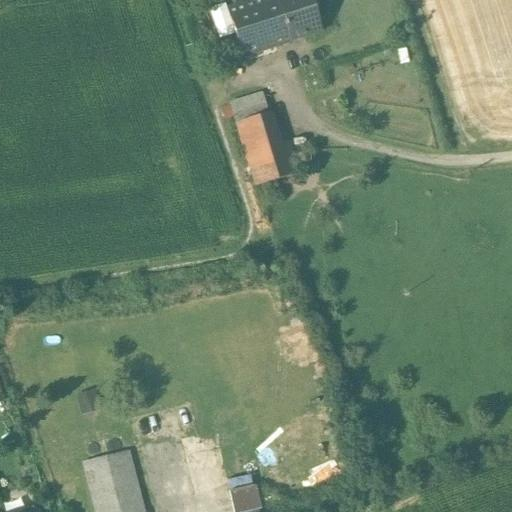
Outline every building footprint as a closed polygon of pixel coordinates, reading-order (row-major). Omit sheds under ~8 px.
[(278,0),(270,0),(234,12),(243,39),(287,26),(278,0)] [(312,0),(278,0),(287,26),(293,44),(324,34),(312,0)] [(287,26),(243,39),(249,58),(293,44),(287,26)] [(262,93),(230,103),(236,123),(268,113),(262,93)] [(268,113),(236,123),(255,187),(264,184),(300,173),(290,140),(281,143),(272,112),(268,113)] [(300,173),(264,184),(268,200),(311,186),(307,171),(300,173)] [(95,391),(76,396),(81,415),(100,410),(95,391)] [(144,511),(129,452),(83,463),(95,511),(144,511)] [(256,466),(225,472),(233,511),(248,511),(360,488),(355,467),(344,470),(343,464),(292,475),(293,480),(260,487),(256,466)]
